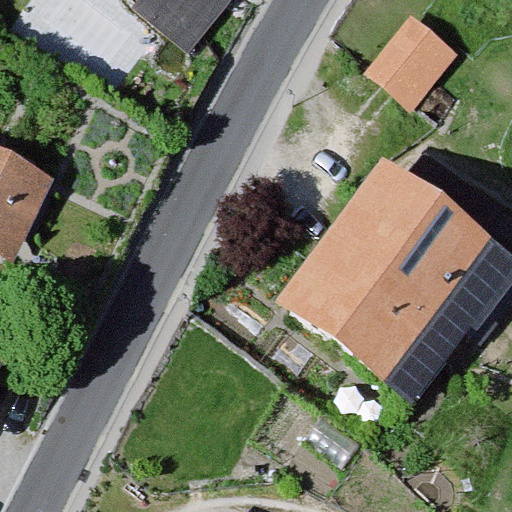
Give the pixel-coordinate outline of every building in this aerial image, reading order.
[(145,0),(138,13),(196,49),(226,0),(145,0)] [(450,60),(410,28),(370,80),(411,111),(450,60)] [(0,140),(0,243),(27,253),(59,161),(0,140)] [(506,242),(395,159),(287,304),(398,387),(506,242)] [(0,387),(15,358),(0,350),(0,387)]
